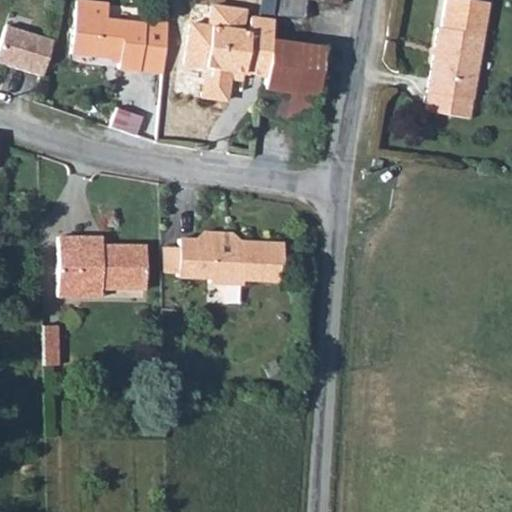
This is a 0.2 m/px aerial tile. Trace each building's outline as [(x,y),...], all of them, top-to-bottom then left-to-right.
[(279,0),(277,16),(303,20),(306,0),(310,0),(340,5),(340,0),(279,0)] [(437,29),(426,93),(471,100),(487,3),(465,0),(444,0),(440,29),(437,29)] [(75,2),(69,54),(119,60),(118,69),(139,71),(144,25),(106,20),(107,5),(75,2)] [(270,41),(273,22),(249,19),(247,34),(240,33),(243,12),(210,7),(207,28),(189,26),(183,65),(213,70),(212,77),(202,85),(200,98),(225,101),(229,72),(265,77),(270,41)] [(52,42),(4,27),(0,41),(0,64),(41,77),(52,42)] [(262,92),(260,113),(310,121),(322,48),(270,41),(265,77),(262,92)] [(471,100),(426,93),(423,112),(469,119),(471,100)] [(196,241),(178,240),(175,277),(208,279),(208,284),(241,285),(241,281),(277,282),(277,266),(281,266),(282,245),(236,243),(236,241),(230,235),(202,234),(196,240),(196,241)] [(77,298),(77,290),(100,290),(144,290),(144,247),(100,246),(100,238),(56,238),(56,298),(77,298)] [(100,290),(77,290),(77,298),(100,298),(100,290)] [(56,326),(40,327),(42,366),(57,366),(56,326)]
